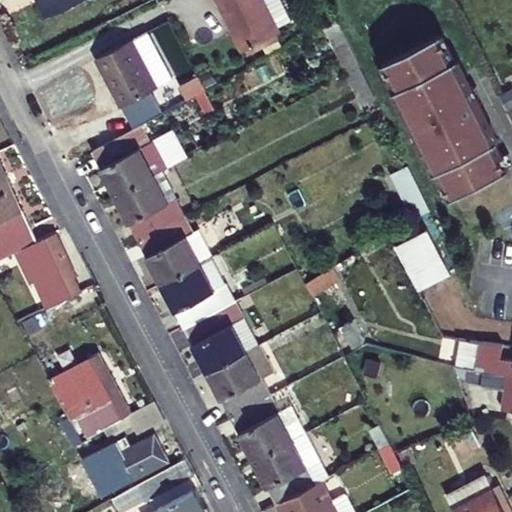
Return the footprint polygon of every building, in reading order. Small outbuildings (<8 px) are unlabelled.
[(53,15),(46,0),(39,0),(47,17),(53,15)] [(81,0),(46,0),(53,15),(83,2),(81,0)] [(271,0),(265,3),(263,0),(216,0),(242,54),(281,36),(279,32),(293,25),(280,0),(271,0)] [(139,36),(86,61),(111,109),(148,93),(147,92),(163,83),(139,36)] [(453,63),(440,37),(381,65),(394,92),(391,93),(432,176),(435,175),(447,201),(506,172),(493,146),(496,144),(456,62),(453,63)] [(211,89),(203,74),(176,88),(184,103),(211,89)] [(134,134),(93,155),(116,201),(157,180),(134,134)] [(407,167),(391,176),(400,193),(416,184),(407,167)] [(30,236),(0,172),(0,251),(9,247),(30,236)] [(157,180),(116,201),(139,244),(179,224),(157,180)] [(179,224),(139,244),(161,288),(202,267),(179,224)] [(70,270),(49,227),(30,236),(9,247),(24,277),(28,276),(42,302),(75,286),(68,271),(70,270)] [(394,246),(418,291),(451,274),(427,229),(394,246)] [(202,267),(161,288),(183,331),(224,310),(202,267)] [(305,283),(313,297),(340,281),(333,268),(305,283)] [(224,310),(183,331),(206,376),(247,355),(224,310)] [(443,346),(455,371),(503,377),(511,378),(511,364),(498,363),(500,350),(450,342),(443,346)] [(126,407),(92,347),(41,375),(74,435),(116,412),(126,407)] [(247,355),(206,376),(229,419),(269,398),(247,355)] [(511,378),(503,377),(498,413),(511,414),(511,378)] [(143,398),(126,407),(116,412),(126,431),(153,416),(143,398)] [(269,398),(229,419),(252,465),(293,445),(269,398)] [(124,451),(118,440),(86,458),(98,478),(103,475),(105,479),(119,471),(127,484),(162,465),(147,438),(124,451)] [(293,445),(252,465),(275,510),(315,489),(293,445)] [(182,476),(174,463),(148,478),(156,490),(182,476)] [(113,495),(119,511),(145,500),(138,485),(113,495)] [(508,511),(493,485),(455,505),(458,511),(508,511)] [(327,511),(315,489),(275,510),(276,511),(327,511)] [(196,511),(186,495),(153,511),(196,511)]
